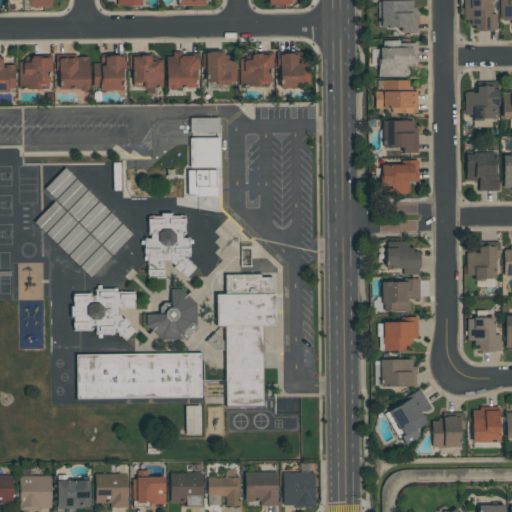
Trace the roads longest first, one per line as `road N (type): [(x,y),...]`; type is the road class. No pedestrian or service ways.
road 1 (secondary): [(336,0),(342,511)]
road 2 (residential): [(443,0),(448,376)]
road 3 (residential): [(337,27),(0,29)]
road 4 (residential): [(339,225),(511,221)]
